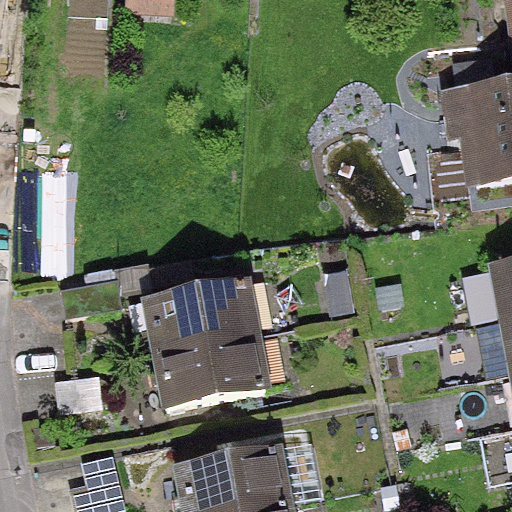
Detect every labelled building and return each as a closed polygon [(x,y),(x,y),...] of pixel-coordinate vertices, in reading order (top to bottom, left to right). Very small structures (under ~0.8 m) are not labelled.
[(175,0),(128,0),(127,14),(174,17),(175,0)] [(511,77),(443,87),(450,139),(461,137),(468,187),(511,181),(511,77)] [(489,273),(499,320),(511,317),(511,258),(487,263),(489,273)] [(347,270),(324,275),(333,319),(356,314),(347,270)] [(499,320),(489,273),(462,278),(472,326),(499,320)] [(251,275),(141,297),(151,350),(262,328),(251,275)] [(119,279),(63,289),(68,319),(124,309),(119,279)] [(511,375),(511,317),(499,320),(499,324),(510,376),(511,375)] [(510,376),(499,324),(477,329),(487,381),(510,376)] [(273,387),(262,328),(151,350),(163,409),(273,387)] [(99,377),(55,383),(59,415),(104,409),(99,377)] [(174,463),(183,511),(224,511),(293,499),(283,448),(282,443),(174,463)] [(313,443),(283,448),(293,499),(294,503),(323,498),(313,443)] [(116,511),(126,510),(113,456),(82,464),(87,485),(72,489),(77,511),(116,511)] [(295,511),(294,503),(293,499),(224,511),(295,511)]
